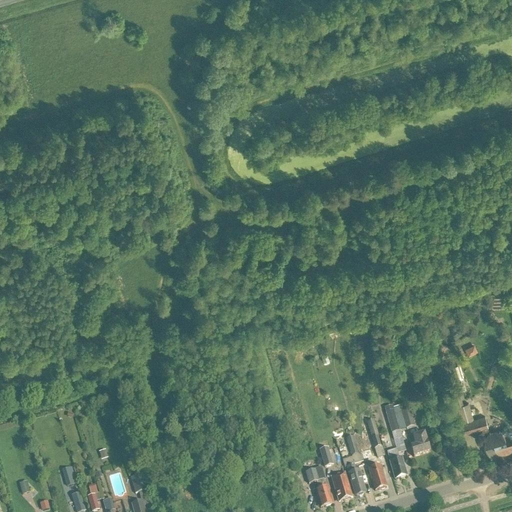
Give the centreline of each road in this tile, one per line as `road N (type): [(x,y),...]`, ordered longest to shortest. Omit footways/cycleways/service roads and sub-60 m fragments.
road 1 (track): [(0,124),(137,85),(156,89),(171,112),(197,196),(193,217),(170,248),(155,313),(161,462),(178,511)]
road 2 (tertiary): [(379,511),(511,472)]
